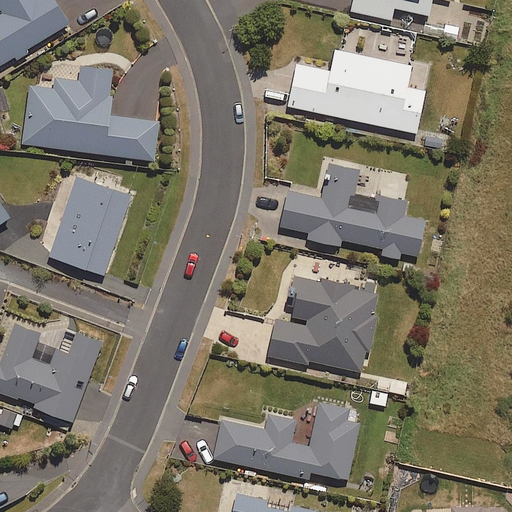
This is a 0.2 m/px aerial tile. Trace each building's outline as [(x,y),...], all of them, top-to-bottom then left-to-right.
[(0,0),(0,4),(4,11),(0,14),(0,65),(71,18),(59,0),(0,0)] [(352,0),(351,9),(391,18),(394,5),(428,13),(430,0),(352,0)] [(457,40),(459,26),(424,21),(422,35),(457,40)] [(407,85),(411,64),(335,48),(330,69),(296,62),(288,104),(416,131),(425,89),(407,85)] [(107,113),(112,69),(59,62),(56,87),(30,84),(23,142),(154,158),(159,120),(107,113)] [(383,246),(381,253),(401,257),(403,251),(418,254),(425,219),(404,214),(407,199),(378,192),(377,197),(354,192),(360,167),(327,159),(319,194),(289,187),(281,225),(309,231),(308,236),(340,243),(342,237),(383,246)] [(104,273),(131,194),(76,175),(63,213),(49,254),(104,273)] [(0,221),(10,214),(0,200),(0,221)] [(362,369),(366,349),(370,350),(377,314),(374,313),(378,293),(353,288),(353,284),(295,273),(290,303),(295,304),(293,313),(308,316),(307,323),(276,318),(269,354),(307,362),(307,359),(362,369)] [(31,356),(41,329),(14,319),(0,356),(0,389),(74,416),(103,339),(77,330),(70,351),(56,346),(50,363),(31,356)] [(310,469),(348,477),(360,418),(347,415),(349,407),(320,400),(310,445),(291,441),(296,418),(268,412),(264,427),(222,418),(214,456),(308,477),(310,469)] [(0,419),(17,425),(21,414),(0,406),(0,419)] [(329,511),(236,492),(232,511),(329,511)]
